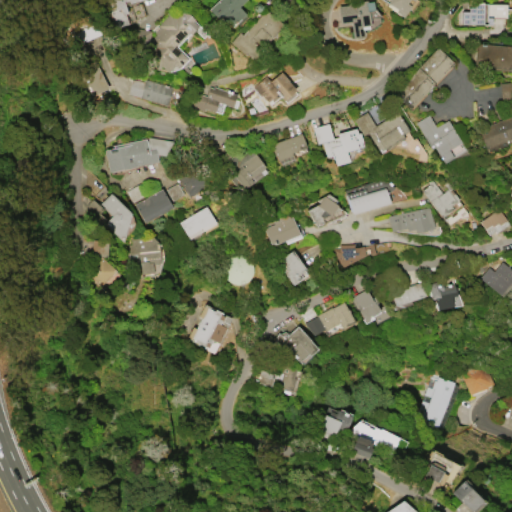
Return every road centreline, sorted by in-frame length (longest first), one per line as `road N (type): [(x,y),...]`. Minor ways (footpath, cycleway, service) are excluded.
road 1 (residential): [(443,511),(367,472),(246,440),(231,431),(229,396),(268,323),(360,279),(511,239)]
road 2 (residential): [(448,0),(405,65),(329,112),(204,132),(118,118),(84,123),(72,132),(72,230)]
road 3 (residential): [(405,65),(332,54),(324,41),(330,0)]
